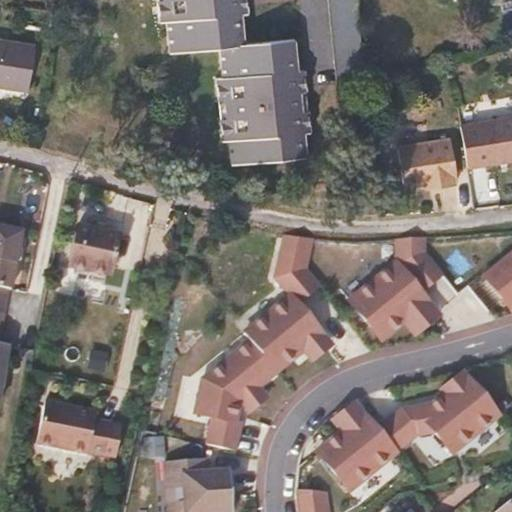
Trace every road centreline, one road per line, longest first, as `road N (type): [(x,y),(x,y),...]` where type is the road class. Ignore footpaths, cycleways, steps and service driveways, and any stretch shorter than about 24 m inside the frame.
road 1 (residential): [(511,333),(338,389),(310,410),(286,439),(277,511)]
road 2 (residential): [(0,150),(184,198)]
